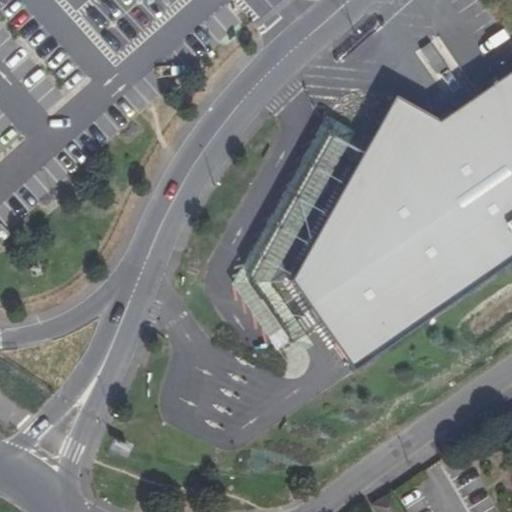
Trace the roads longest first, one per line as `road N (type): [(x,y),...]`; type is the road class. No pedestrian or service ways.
road 1 (tertiary): [(352,0),(210,138),(165,212),(142,280)]
road 2 (residential): [(319,511),(511,377)]
road 3 (tertiary): [(142,280),(105,371),(34,476)]
road 4 (unclassified): [(142,280),(72,325),(0,340)]
